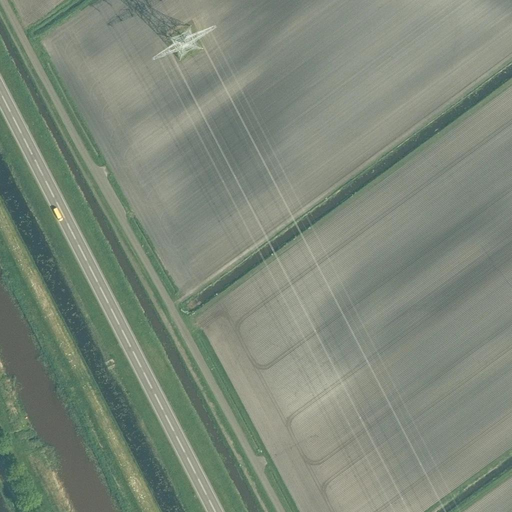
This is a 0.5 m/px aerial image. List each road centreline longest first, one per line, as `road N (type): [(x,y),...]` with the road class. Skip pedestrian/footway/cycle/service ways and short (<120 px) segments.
road 1 (unclassified): [(280,511),(0,0)]
road 2 (trunk): [(221,511),(0,87)]
